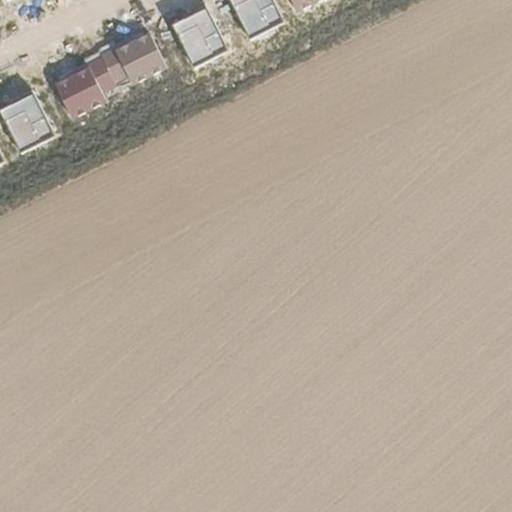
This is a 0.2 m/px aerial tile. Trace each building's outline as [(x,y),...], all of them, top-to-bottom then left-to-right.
[(286,25),(273,0),(231,0),(253,42),(286,25)] [(288,0),(293,10),(314,0),(288,0)] [(229,53),(206,8),(172,25),(196,70),(229,53)] [(169,74),(146,29),(113,46),(136,91),(169,74)] [(112,108),(89,63),(56,80),(79,125),(112,108)] [(55,137),(31,92),(0,108),(0,113),(21,154),(55,137)]
